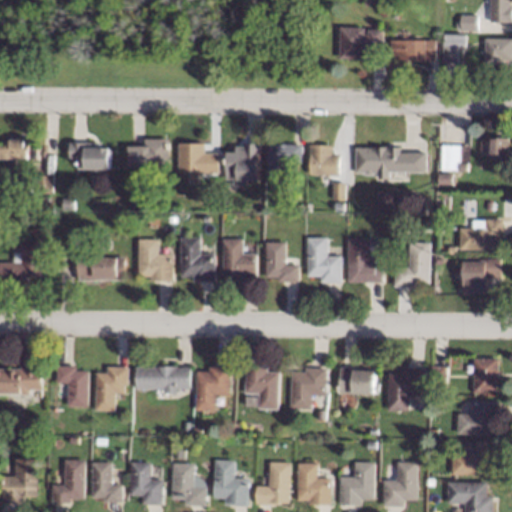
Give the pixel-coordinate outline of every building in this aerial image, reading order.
[(511,0),(511,21),(493,21),(493,0),(511,0)] [(480,14),(480,31),(463,31),(464,14),(480,14)] [(368,26),(367,33),(371,33),(371,27),(386,28),(385,48),(367,47),(367,58),(342,57),(343,25),(368,26)] [(469,33),(468,45),(461,45),(461,62),(445,61),(446,32),(469,33)] [(511,58),(507,58),(507,62),(488,62),(488,37),(511,37),(511,58)] [(439,59),(407,59),(407,58),(394,58),(394,39),(439,39),(439,59)] [(471,127),(470,169),(443,169),(444,144),(463,144),(463,126),(471,127)] [(25,138),(33,138),(33,146),(39,146),(39,158),(32,158),(32,159),(19,159),(19,167),(9,167),(9,158),(2,158),(2,144),(9,144),(9,134),(25,134),(25,138)] [(511,136),(510,160),(492,159),(492,135),(511,136)] [(171,166),(131,166),(131,144),(146,144),(146,137),(171,137),(171,166)] [(102,141),(102,146),(113,147),(112,168),(104,168),(104,170),(101,174),(95,173),(93,171),(93,168),(80,168),(80,159),(74,159),(74,157),(72,157),(72,140),(102,141)] [(263,142),(261,179),(249,179),(249,185),(236,185),(236,178),(228,178),(229,150),(238,151),(238,144),(246,145),(246,141),(263,142)] [(207,142),(207,151),(221,152),(221,172),(181,171),(181,142),(207,142)] [(305,143),(304,162),(290,161),(290,178),(269,177),(271,142),(305,143)] [(335,144),(335,152),(343,153),(342,174),(312,173),(313,154),(312,154),(312,143),(335,144)] [(403,151),(430,151),(430,172),(393,172),(393,178),(381,178),(381,172),(376,172),(376,174),(369,174),(369,172),(358,172),(358,146),(403,146),(403,151)] [(455,172),(454,183),(440,183),(441,172),(455,172)] [(55,175),(54,193),(36,192),(37,174),(55,175)] [(348,182),(347,199),(335,198),(336,181),(348,182)] [(76,209),(64,208),(64,197),(76,198),(76,209)] [(138,200),(138,209),(130,209),(130,199),(138,200)] [(506,234),(499,234),(499,248),(461,248),(461,227),(474,227),(474,218),(506,218),(506,234)] [(329,255),(343,255),(344,281),(323,281),(323,275),(309,275),(309,236),(329,235),(329,255)] [(203,252),(217,252),(217,280),(195,281),(195,275),(183,275),(183,236),(203,236),(203,252)] [(162,252),(175,252),(175,280),(153,279),(153,275),(141,275),(141,237),(162,237),(162,252)] [(245,252),(258,252),(258,280),(237,281),(237,274),(225,275),(225,237),(245,237),(245,252)] [(371,242),(378,242),(378,253),(377,253),(377,262),(384,262),(385,281),(350,281),(349,237),(371,237),(371,242)] [(44,275),(29,275),(29,279),(1,279),(1,261),(16,261),(16,251),(24,251),(24,238),(44,238),(44,275)] [(288,263),(301,263),(301,281),(280,281),(280,276),(267,276),(267,240),(288,240),(288,263)] [(432,242),(431,281),(417,281),(417,286),(395,285),(396,265),(410,265),(410,261),(404,261),(404,248),(411,248),(411,241),(432,242)] [(119,255),(127,255),(128,279),(80,279),(80,249),(119,249),(119,255)] [(503,276),(489,276),(488,293),(465,293),(466,256),(503,256),(503,276)] [(500,377),(499,377),(498,391),(476,391),(476,357),(500,357),(500,377)] [(44,389),(31,388),(31,394),(0,393),(0,367),(21,367),(21,364),(45,365),(44,389)] [(78,369),(90,370),(89,406),(69,405),(70,382),(58,381),(59,364),(78,365),(78,369)] [(179,366),(192,366),(192,387),(179,387),(179,392),(166,392),(166,388),(138,388),(138,365),(157,365),(157,364),(179,364),(179,366)] [(449,365),(448,384),(432,383),(433,364),(449,365)] [(130,366),(130,384),(127,384),(126,392),(117,392),(117,409),(97,409),(98,371),(109,371),(109,365),(130,366)] [(233,366),(232,394),(218,394),(217,409),(197,408),(199,369),(211,370),(211,365),(233,366)] [(269,366),(269,370),(282,371),(280,408),(260,407),(261,392),(247,392),(248,365),(269,366)] [(343,365),(366,367),(366,369),(378,369),(377,394),(341,391),(343,365)] [(330,367),(329,394),(314,394),(314,408),(292,407),(294,369),(308,370),(308,366),(330,367)] [(427,395),(412,394),(412,409),(390,409),(390,372),(405,373),(405,366),(427,367),(427,395)] [(500,401),(499,421),(493,421),(493,434),(460,432),(461,412),(473,413),(474,400),(500,401)] [(107,444),(97,443),(97,436),(107,436),(107,444)] [(497,460),(494,460),(494,474),(455,473),(455,452),(478,452),(479,439),(497,440),(497,460)] [(379,440),(378,448),(369,448),(370,440),(379,440)] [(186,457),(177,457),(177,447),(186,447),(186,457)] [(41,458),(39,496),(26,496),(26,502),(3,502),(4,474),(17,475),(18,457),(41,458)] [(87,459),(86,498),(72,497),(72,502),(53,502),(54,483),(66,483),(67,477),(64,477),(64,474),(67,474),(67,458),(87,459)] [(238,459),(237,476),(251,477),(250,505),(227,504),(227,497),(215,497),(217,458),(238,459)] [(293,461),(292,501),(282,501),(282,503),(258,502),(258,484),(271,485),(271,460),(293,461)] [(420,499),(406,499),(406,505),(386,505),(386,478),(400,479),(400,460),(420,460),(420,499)] [(114,483),(125,483),(125,501),(106,501),(106,497),(94,497),(94,461),(114,461),(114,483)] [(153,461),(153,478),(165,478),(165,503),(144,503),(145,494),(132,494),(133,461),(153,461)] [(196,462),(196,474),(203,477),(208,482),(209,486),(208,505),(187,504),(188,498),(174,497),(175,461),(196,462)] [(320,477),(334,477),(334,504),(311,504),(311,499),(300,499),(300,461),(320,461),(320,477)] [(377,498),(364,498),(363,504),(342,504),(343,475),(357,475),(357,461),(378,461),(377,498)] [(490,495),(496,495),(496,511),(468,511),(468,502),(450,502),(450,480),(490,480),(490,495)]
